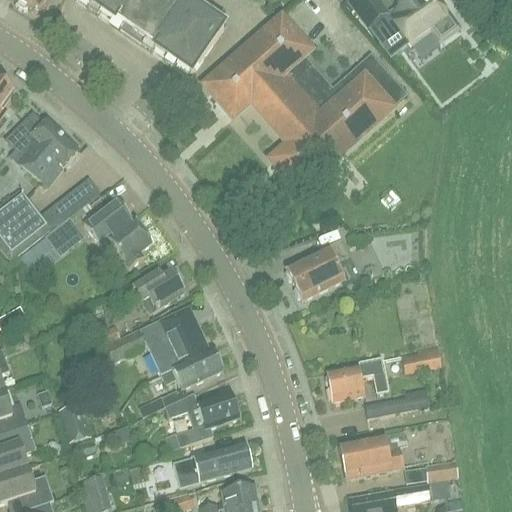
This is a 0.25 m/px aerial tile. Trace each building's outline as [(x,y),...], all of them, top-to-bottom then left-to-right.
[(41,17),(51,0),(16,0),(14,3),(30,14),(32,11),(41,17)] [(221,23),(204,12),(187,0),(78,0),(77,2),(100,17),(123,33),(145,49),(168,64),(191,80),(224,32),(217,28),(221,23)] [(458,32),(434,0),(419,0),(415,3),(414,1),(388,20),(374,1),(355,15),(378,45),(396,31),(410,49),(431,34),(439,45),(458,32)] [(298,196),(392,113),(407,99),(386,76),(371,89),(364,81),(363,81),(349,94),(341,85),(314,109),(293,85),(311,70),(303,61),(310,55),(281,23),(205,90),(233,122),(250,106),(287,148),(270,163),(298,196)] [(7,107),(13,99),(0,89),(0,135),(16,114),(7,107)] [(60,172),(75,157),(44,125),(30,140),(10,164),(45,191),(60,171),(60,172)] [(0,255),(7,264),(45,235),(16,197),(0,209),(0,255)] [(346,198),(336,204),(347,223),(356,217),(346,198)] [(134,254),(146,245),(129,222),(128,223),(114,204),(81,228),(99,252),(107,246),(123,267),(122,268),(125,273),(140,262),(134,254)] [(62,243),(76,232),(69,222),(54,233),(62,243)] [(301,305),(344,284),(327,251),(284,273),(301,305)] [(156,280),(152,274),(119,295),(129,310),(139,303),(141,306),(149,318),(181,297),(174,286),(179,283),(172,272),(167,275),(166,273),(156,280)] [(14,307),(0,314),(0,333),(22,323),(14,307)] [(138,335),(144,349),(145,352),(157,380),(169,374),(182,367),(183,368),(210,355),(210,354),(205,356),(185,313),(138,335)] [(120,342),(114,330),(89,343),(96,355),(120,342)] [(78,385),(145,352),(144,349),(138,335),(106,351),(70,369),(78,385)] [(423,351),(423,355),(400,360),(403,378),(440,371),(436,348),(423,351)] [(0,395),(2,394),(0,388),(0,377),(9,375),(1,353),(0,353),(0,395)] [(219,374),(210,355),(183,368),(182,367),(169,374),(157,380),(162,389),(174,384),(179,393),(219,374)] [(360,383),(372,380),(376,399),(387,396),(380,364),(376,365),(376,363),(357,366),(356,369),(325,375),(331,407),(363,401),(360,383)] [(366,423),(428,411),(425,392),(403,396),(404,401),(363,409),(366,423)] [(27,428),(20,407),(8,411),(2,394),(0,395),(0,436),(0,437),(27,428)] [(178,405),(173,395),(159,401),(162,412),(178,405)] [(162,412),(166,423),(186,416),(192,433),(171,439),(175,452),(210,441),(207,432),(235,423),(227,399),(191,412),(187,401),(178,405),(162,412)] [(66,447),(91,440),(81,406),(57,413),(66,447)] [(36,454),(27,428),(0,437),(5,451),(0,452),(0,479),(26,471),(22,459),(36,454)] [(121,445),(129,443),(126,432),(117,434),(121,445)] [(403,471),(399,453),(406,451),(403,435),(384,439),(337,449),(345,484),(391,474),(390,474),(403,471)] [(170,467),(172,476),(177,492),(197,487),(196,485),(248,471),(242,448),(170,467)] [(457,483),(455,465),(425,470),(427,487),(457,483)] [(31,484),(26,471),(0,479),(0,507),(22,500),(26,511),(28,511),(53,504),(45,479),(31,484)] [(101,481),(80,487),(87,511),(97,511),(109,507),(101,481)] [(393,511),(393,510),(429,504),(426,489),(390,495),(391,497),(348,504),(349,511),(393,511)] [(200,511),(199,511),(257,511),(254,490),(221,495),(223,507),(200,511)] [(192,511),(188,498),(187,498),(168,504),(170,511),(192,511)]
